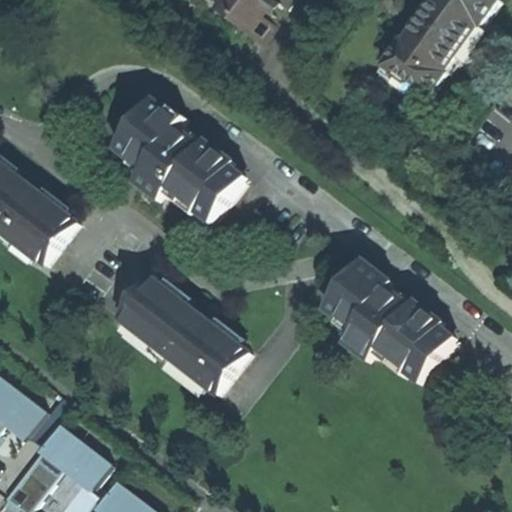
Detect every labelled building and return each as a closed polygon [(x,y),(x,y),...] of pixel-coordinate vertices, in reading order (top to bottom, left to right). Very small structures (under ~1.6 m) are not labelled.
[(301,0),(226,0),(220,10),(251,33),(274,3),(277,6),(279,3),(292,13),(301,0)] [(504,4),(498,0),(440,0),(408,44),(407,43),(388,69),(434,103),(453,77),(450,75),(484,29),(485,30),(504,4)] [(468,88),(453,77),(434,103),(388,69),(376,85),(437,130),(452,109),(468,88)] [(187,130),(157,108),(125,150),(154,172),(146,182),(171,201),(177,192),(196,206),(221,225),(250,186),(236,175),(239,171),(209,149),(209,150),(185,132),(187,130)] [(39,193),(0,163),(0,228),(52,268),(83,227),(39,193)] [(371,265),(368,268),(397,291),(398,290),(400,287),(371,265)] [(408,367),(431,384),(460,347),(446,335),(449,332),(420,309),(418,310),(409,303),(395,293),(397,291),(368,268),(335,311),(364,333),(356,343),(381,362),(388,352),(408,367)] [(206,319),(159,283),(127,324),(222,399),(255,357),(206,319)] [(411,300),(398,290),(397,291),(395,293),(409,303),(411,300)] [(423,305),(420,309),(449,332),(452,328),(423,305)] [(463,343),(449,332),(446,335),(460,347),(463,343)] [(7,381),(0,389),(0,441),(3,438),(15,423),(36,440),(53,417),(7,381)] [(103,490),(119,469),(66,429),(10,502),(21,510),(23,511),(38,511),(73,467),(103,490)] [(157,511),(124,486),(103,511),(157,511)]
